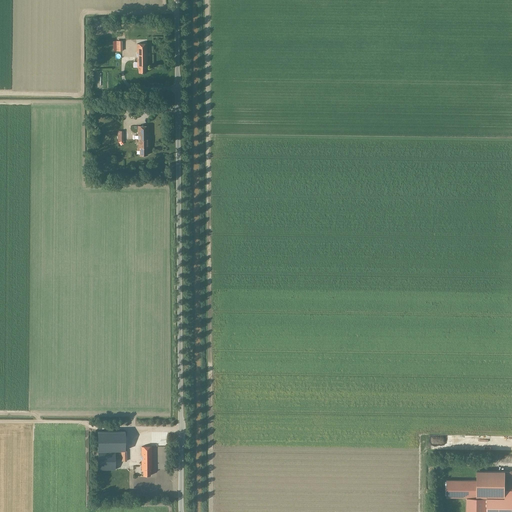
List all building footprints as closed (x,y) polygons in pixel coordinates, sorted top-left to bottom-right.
[(113,51),(122,51),(122,41),(113,41),(113,51)] [(145,66),(147,66),(147,43),(137,44),(137,68),(138,68),(138,73),(141,73),(145,73),(145,66)] [(147,148),(148,148),(148,126),(138,126),(138,150),(140,150),(140,155),(142,155),(147,155),(147,148)] [(98,432),(98,451),(115,451),(115,450),(125,450),(125,431),(98,432)] [(150,468),(152,468),(151,446),(141,446),(142,470),(143,470),(143,476),(146,476),(146,475),(150,475),(150,468)] [(98,470),(115,470),(115,451),(98,451),(98,470)] [(486,511),(487,498),(503,498),(503,497),(504,497),(505,490),(511,490),(511,471),(477,471),(477,480),(447,480),(446,497),(467,498),(466,511),(486,511)] [(504,511),(504,498),(503,498),(487,498),(486,511),(504,511)]
